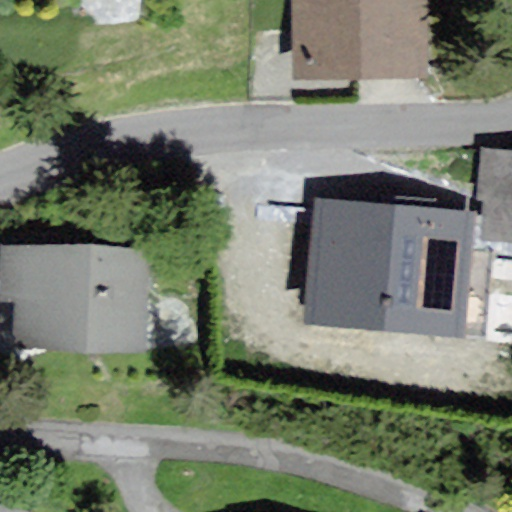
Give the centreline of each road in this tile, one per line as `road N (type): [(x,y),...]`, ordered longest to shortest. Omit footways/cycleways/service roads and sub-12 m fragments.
road 1 (residential): [(0,176),(62,152),(149,135),(511,116)]
road 2 (residential): [(0,440),(268,455),(417,491),(449,511)]
